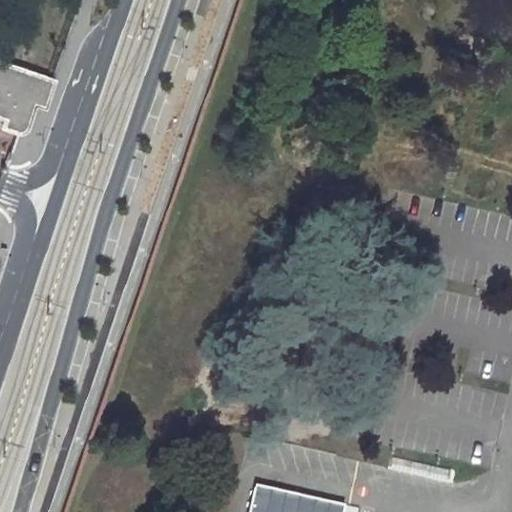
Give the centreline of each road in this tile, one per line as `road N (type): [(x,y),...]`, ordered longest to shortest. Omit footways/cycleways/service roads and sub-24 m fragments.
road 1 (secondary): [(20,511),(96,244),(181,0)]
road 2 (secondary): [(126,0),(0,352)]
